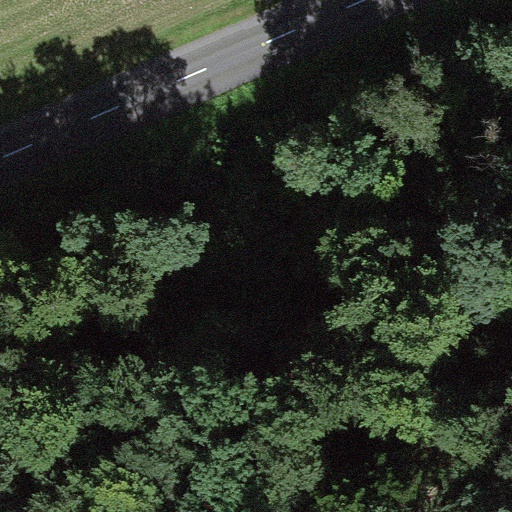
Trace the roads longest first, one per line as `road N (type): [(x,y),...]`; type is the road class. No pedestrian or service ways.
road 1 (tertiary): [(0,161),(369,0)]
road 2 (track): [(227,511),(511,377)]
